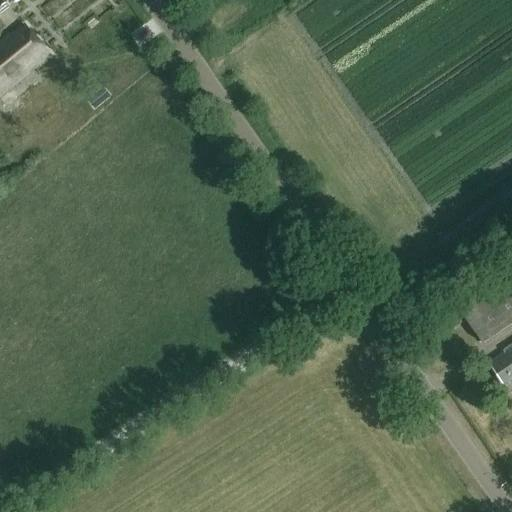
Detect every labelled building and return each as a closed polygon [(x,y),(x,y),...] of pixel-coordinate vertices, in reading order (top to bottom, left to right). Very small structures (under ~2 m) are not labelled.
[(26,26),(11,36),(0,44),(0,95),(49,55),(26,26)] [(511,272),(459,308),(448,316),(456,327),(467,320),(483,344),(511,324),(511,272)] [(441,315),(431,322),(442,339),(453,332),(441,315)] [(430,331),(422,336),(425,341),(434,336),(430,331)] [(489,363),(509,394),(511,391),(511,345),(509,348),(510,350),(506,353),(505,352),(489,363)]
